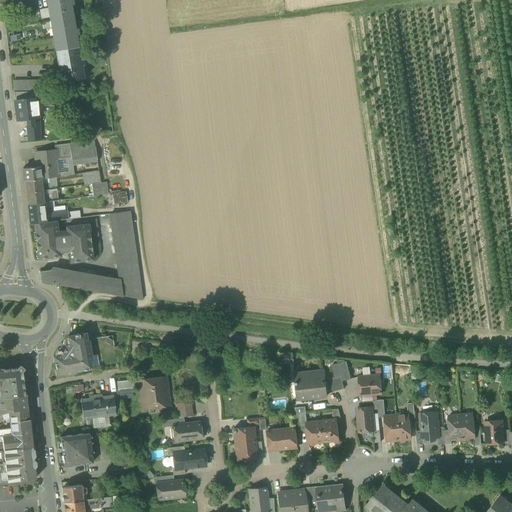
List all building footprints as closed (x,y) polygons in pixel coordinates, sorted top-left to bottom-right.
[(49,0),(53,20),(72,17),(70,5),(73,4),(71,0),(49,0)] [(74,29),(72,17),(53,20),(58,50),(78,47),(76,35),(78,34),(77,28),(74,29)] [(80,59),(78,47),(58,50),(63,82),(83,78),(81,65),(83,65),(82,59),(80,59)] [(58,50),(55,50),(61,82),(63,82),(58,50)] [(13,81),(13,92),(30,92),(49,92),(49,81),(13,81)] [(49,92),(30,92),(30,99),(37,98),(37,99),(37,105),(56,105),(55,91),(49,92)] [(38,116),(37,105),(37,99),(37,98),(30,99),(30,92),(13,92),(14,101),(17,120),(26,119),(38,118),(38,116)] [(46,98),(37,99),(37,105),(38,116),(48,115),(46,98)] [(26,119),(29,142),(40,141),(38,118),(26,119)] [(94,140),(69,143),(71,157),(72,165),(97,162),(94,140)] [(56,151),(56,159),(57,159),(71,157),(69,143),(54,146),(55,151),(56,151)] [(23,169),(24,181),(41,179),(59,177),(57,159),(56,159),(56,151),(55,151),(35,153),(36,162),(37,162),(38,167),(23,169)] [(57,159),(59,177),(73,175),(72,165),(71,157),(57,159)] [(83,185),(91,184),(99,183),(98,172),(82,174),(83,185)] [(24,181),(26,193),(49,190),(48,183),(41,184),(41,179),(24,181)] [(106,183),(99,183),(91,184),(93,196),(108,194),(106,183)] [(56,189),(49,190),(26,193),(27,204),(43,202),(58,200),(56,189)] [(126,203),(125,190),(111,191),(111,204),(126,203)] [(34,223),(46,222),(44,210),(43,202),(27,204),(30,224),(34,223)] [(52,209),(44,210),(46,222),(53,221),(52,214),(52,209)] [(41,281),(142,300),(129,211),(110,214),(119,279),(60,269),(39,271),(41,281)] [(79,211),(67,213),(67,212),(52,214),(53,221),(56,221),(65,219),(68,219),(80,218),(79,211)] [(56,221),(53,221),(46,222),(34,223),(35,233),(37,232),(38,240),(36,241),(37,252),(39,251),(40,259),(60,257),(60,252),(58,233),(56,221)] [(66,227),(66,232),(68,251),(70,263),(92,260),(91,251),(89,252),(88,243),(90,243),(89,232),(87,232),(86,225),(66,227)] [(60,252),(68,251),(66,232),(58,233),(60,252)] [(64,374),(66,375),(74,373),(75,372),(75,370),(81,369),(83,370),(92,369),(92,368),(91,361),(92,360),(89,342),(87,340),(86,337),(86,333),(85,333),(68,336),(67,337),(69,343),(60,355),(54,357),(53,357),(57,375),(64,374)] [(340,376),(342,382),(350,379),(347,365),(346,362),(338,364),(340,376)] [(330,366),(333,378),(340,376),(338,364),(330,366)] [(0,398),(25,395),(22,371),(18,367),(18,368),(2,369),(0,368),(0,398)] [(299,384),(300,399),(326,396),(324,381),(322,381),(321,371),(294,374),(295,385),(299,384)] [(358,377),(360,396),(381,394),(379,375),(358,377)] [(344,389),(342,382),(340,376),(333,378),(329,379),(332,392),(344,389)] [(140,383),(143,407),(167,403),(164,379),(140,383)] [(117,383),(118,390),(134,388),(133,381),(117,383)] [(83,419),(92,418),(108,416),(116,415),(113,395),(102,397),(101,394),(88,396),(89,399),(80,400),(83,419)] [(0,407),(1,414),(8,411),(27,409),(25,395),(0,398),(0,407)] [(377,401),(371,401),(363,402),(363,408),(371,407),(372,410),(378,410),(378,417),(384,417),(385,417),(383,400),(377,401)] [(174,404),(175,417),(191,415),(190,402),(174,404)] [(359,431),(359,432),(373,431),(374,431),(372,410),(371,407),(363,408),(357,408),(358,420),(359,421),(360,421),(361,431),(360,431),(359,431)] [(27,409),(8,411),(9,418),(10,422),(28,420),(27,409)] [(335,420),(336,424),(342,422),(338,409),(332,410),(335,420)] [(423,439),(426,441),(429,438),(431,438),(435,440),(437,438),(437,437),(438,437),(437,428),(436,413),(435,413),(435,411),(433,409),(423,410),(421,412),(421,414),(420,414),(422,431),(422,439),(423,439)] [(0,414),(0,420),(9,418),(8,411),(1,414),(0,414)] [(396,414),(396,416),(398,440),(410,439),(409,419),(408,413),(407,413),(396,414)] [(472,414),(460,415),(462,439),(474,438),(473,428),(472,414)] [(451,440),(462,439),(460,415),(448,416),(449,430),(450,440),(451,440)] [(109,425),(108,416),(92,418),(93,427),(109,425)] [(387,441),(398,440),(396,416),(385,417),(384,417),(387,441)] [(162,421),(162,427),(173,426),(184,424),(183,418),(175,419),(162,421)] [(3,447),(4,451),(32,447),(30,433),(28,420),(10,422),(10,424),(10,429),(11,435),(2,436),(3,447)] [(327,421),(321,422),(323,442),(333,441),(336,444),(339,444),(341,441),(341,439),(339,437),(338,432),(337,432),(336,424),(335,420),(327,420),(327,421)] [(485,422),(487,444),(503,443),(502,431),(501,421),(485,422)] [(317,443),(323,442),(321,422),(315,423),(315,422),(307,423),(306,423),(307,428),(308,444),(311,446),(314,446),(317,443)] [(173,426),(175,441),(200,438),(199,423),(184,424),(173,426)] [(234,434),(235,445),(255,442),(253,428),(237,429),(235,428),(233,428),(232,430),(232,432),(234,434)] [(266,431),(268,451),(297,448),(295,428),(266,431)] [(63,461),(64,466),(92,463),(91,455),(94,452),(91,450),(90,446),(93,443),(90,441),(89,440),(92,437),(89,435),(88,433),(60,437),(60,442),(61,448),(62,455),(63,461)] [(256,454),(255,442),(235,445),(236,455),(235,457),(235,459),(237,460),(239,460),(240,459),(256,457),(256,454)] [(166,448),(167,456),(175,455),(175,454),(175,453),(184,452),(184,446),(166,448)] [(4,451),(5,462),(7,482),(35,478),(32,447),(4,451)] [(176,468),(177,469),(184,468),(202,466),(204,465),(204,462),(201,460),(203,456),(202,450),(184,452),(175,453),(175,454),(175,455),(175,456),(174,456),(176,466),(176,467),(176,468)] [(173,481),(173,475),(153,478),(154,484),(156,484),(156,483),(173,481)] [(156,484),(158,499),(184,496),(182,480),(173,481),(156,483),(156,484)] [(343,509),(344,511),(345,510),(342,484),(341,484),(341,486),(318,489),(317,487),(316,487),(318,502),(318,506),(334,505),(334,510),(343,509)] [(372,511),(402,511),(406,507),(393,496),(395,494),(383,484),(365,506),(372,511)] [(61,488),(63,503),(82,500),(87,500),(87,499),(86,493),(86,488),(82,488),(81,485),(61,488)] [(316,487),(309,488),(302,488),(303,490),(304,490),(305,501),(311,501),(311,503),(318,502),(316,487)] [(249,490),(251,511),(266,511),(266,498),(265,488),(249,490)] [(288,511),(291,511),(290,511),(305,511),(305,501),(304,490),(303,490),(279,493),(280,511),(288,511)] [(408,505),(395,494),(393,496),(406,507),(408,505)] [(511,511),(511,508),(510,507),(511,505),(500,495),(486,511),(511,511)] [(87,500),(82,500),(83,508),(102,506),(102,503),(101,498),(87,499),(87,500)] [(408,505),(406,507),(402,511),(423,511),(424,509),(412,499),(408,505)] [(83,511),(83,508),(82,500),(63,503),(64,511),(83,511)]
